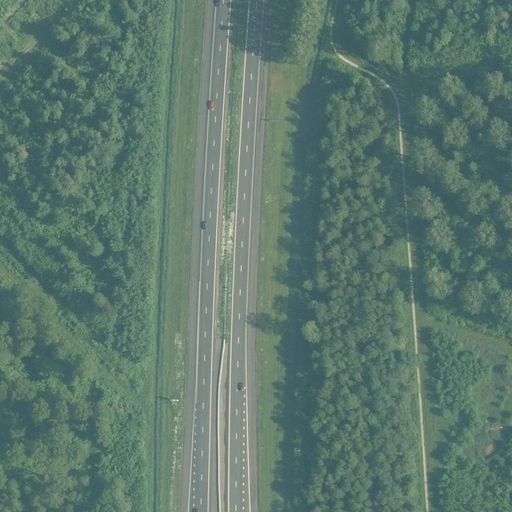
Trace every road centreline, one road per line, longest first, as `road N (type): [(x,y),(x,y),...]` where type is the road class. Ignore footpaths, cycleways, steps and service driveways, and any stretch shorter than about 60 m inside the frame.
road 1 (motorway): [(233,511),(259,0)]
road 2 (motorway): [(220,0),(199,511)]
